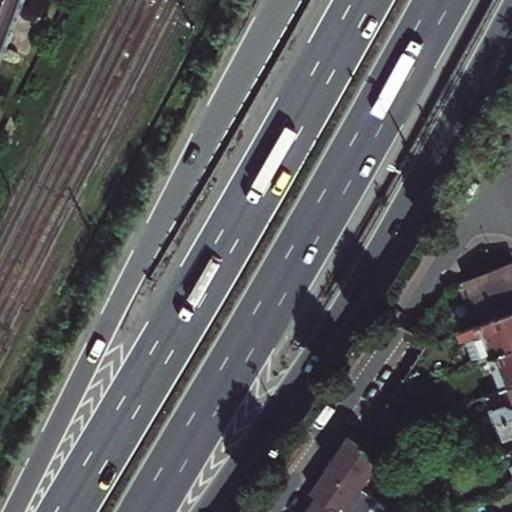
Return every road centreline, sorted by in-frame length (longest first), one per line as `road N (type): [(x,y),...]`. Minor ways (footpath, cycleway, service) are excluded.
road 1 (trunk): [(144,511),(442,0)]
road 2 (trunk): [(363,0),(69,511)]
road 3 (trunk): [(202,511),(369,265),(511,13)]
road 4 (trunk): [(281,0),(15,511)]
road 5 (residential): [(266,511),(403,314)]
road 6 (residential): [(403,314),(496,172)]
